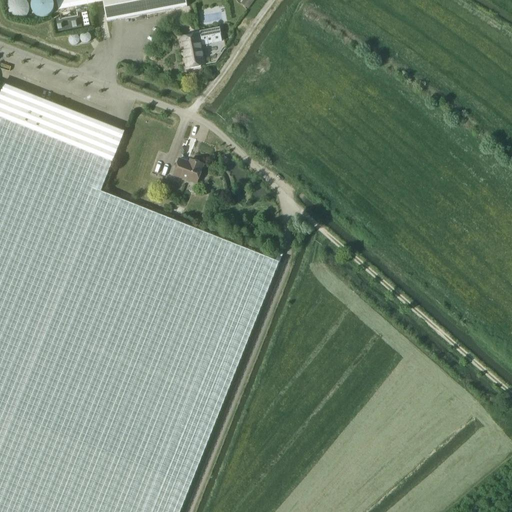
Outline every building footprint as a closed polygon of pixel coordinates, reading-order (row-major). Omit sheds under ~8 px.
[(28,10),(28,8),(28,6),(27,4),(25,0),(24,0),(8,0),(6,3),(5,7),(5,10),(6,13),(9,16),(10,17),(12,19),(16,19),(21,19),(23,17),(24,16),(26,14),(27,12),(28,10)] [(54,10),(55,7),(54,3),(53,2),(51,0),(33,0),(34,0),(32,2),(32,4),(31,7),(31,9),(32,11),(33,13),(34,15),(38,18),(40,18),(43,19),(47,18),(49,17),(51,16),(53,14),(54,12),(54,10)] [(55,0),(58,12),(102,3),(106,23),(186,8),(184,0),(55,0)] [(237,0),(238,0),(246,9),(254,0),(237,0)] [(56,21),(58,32),(82,26),(80,16),(56,21)] [(210,31),(180,37),(183,53),(183,56),(184,56),(186,69),(190,69),(191,70),(200,69),(200,67),(204,66),(200,47),(212,44),(222,42),(219,29),(210,31)] [(125,132),(6,85),(4,85),(0,95),(0,511),(180,511),(279,262),(145,209),(146,208),(102,190),(125,132)] [(201,169),(203,166),(190,161),(189,164),(178,160),(172,176),(196,185),(202,169),(201,169)] [(176,205),(173,214),(182,217),(185,208),(176,205)]
